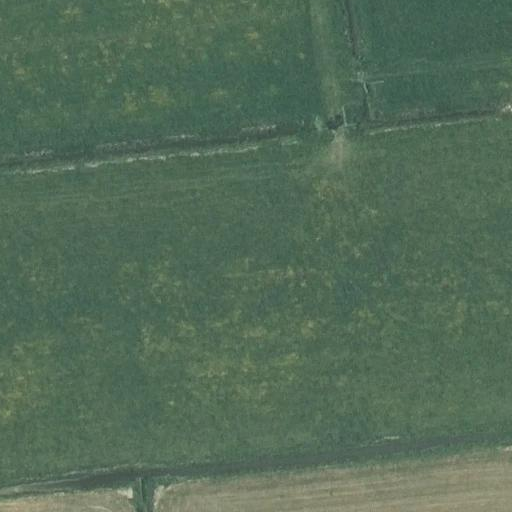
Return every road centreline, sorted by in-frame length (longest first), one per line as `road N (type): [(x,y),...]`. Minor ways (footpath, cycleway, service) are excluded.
road 1 (track): [(317,0),(345,153),(324,171),(0,205)]
road 2 (track): [(334,83),(511,57)]
